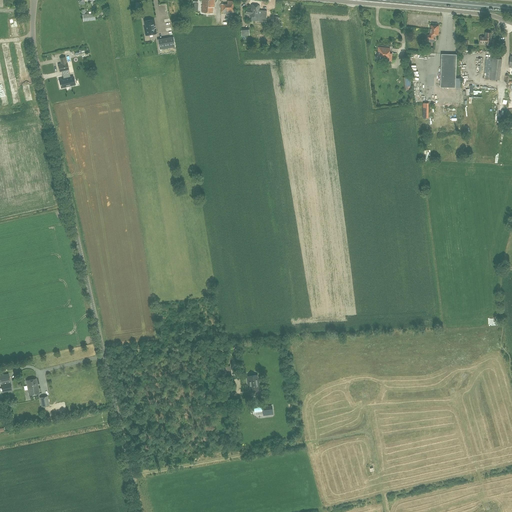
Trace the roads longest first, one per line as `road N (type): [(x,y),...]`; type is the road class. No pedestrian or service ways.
road 1 (unclassified): [(139,511),(37,64),(34,0)]
road 2 (unclassified): [(511,24),(485,14),(315,0)]
road 3 (unknown): [(102,348),(226,353)]
